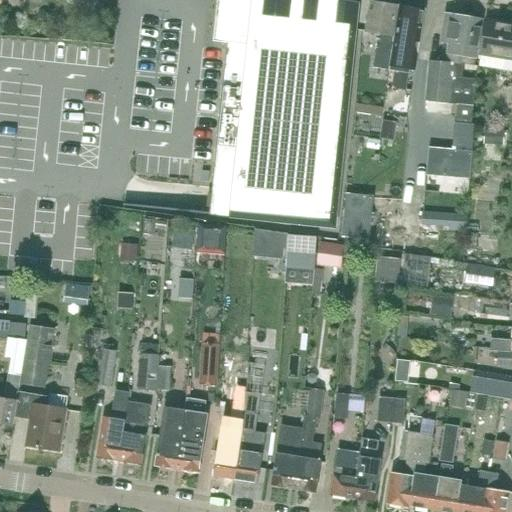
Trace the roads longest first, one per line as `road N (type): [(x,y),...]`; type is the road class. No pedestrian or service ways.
road 1 (unknown): [(190,181),(277,199),(296,182),(300,150),(296,135),(281,127),(185,116)]
road 2 (residential): [(203,511),(0,479)]
